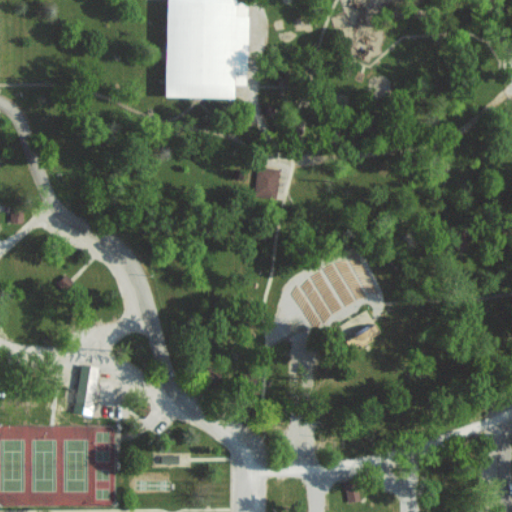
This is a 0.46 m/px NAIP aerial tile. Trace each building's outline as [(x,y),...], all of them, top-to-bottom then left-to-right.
[(171,0),(251,0),(250,97),(170,95),(171,0)] [(273,198),(277,168),(255,165),(251,195),(273,198)] [(8,221),(20,221),(20,206),(7,206),(8,221)] [(295,281),(370,253),(388,295),(336,320),(295,281)] [(342,338),(347,348),(377,332),(372,322),(342,338)] [(95,366),(77,363),(70,412),(89,414),(95,366)] [(257,378),(245,378),(245,391),(256,392),(257,378)] [(346,501),(356,499),(354,485),(343,487),(346,501)]
